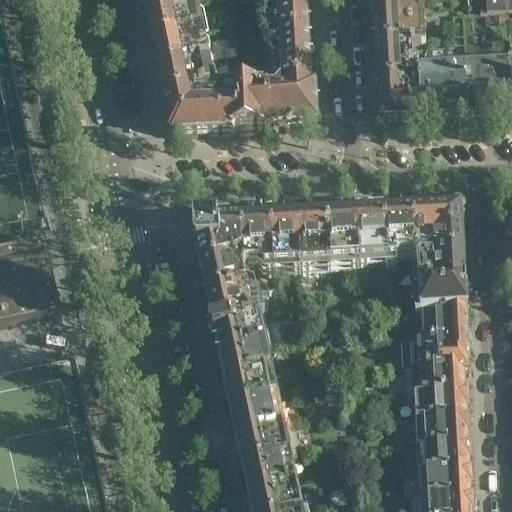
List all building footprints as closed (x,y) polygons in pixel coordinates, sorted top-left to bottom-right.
[(197,11),(194,0),(140,0),(143,11),(145,20),(197,11)] [(308,40),(306,5),(305,0),(257,0),(258,11),(263,11),(264,30),(267,30),(268,42),(269,42),(308,40)] [(422,51),(420,4),(419,0),(374,0),(377,54),(414,51),(422,51)] [(511,0),(466,0),(467,13),(478,12),(478,21),(498,20),(499,30),(511,28),(511,73),(511,74),(511,83),(511,0)] [(203,39),(200,25),(203,21),(202,13),(197,12),(197,11),(145,20),(149,39),(150,49),(151,49),(203,39)] [(464,32),(464,22),(455,22),(455,32),(464,32)] [(209,66),(206,54),(209,51),(208,43),(203,42),(203,39),(151,49),(155,68),(156,77),(157,77),(209,66)] [(310,89),(308,40),(269,42),(270,62),(273,62),(274,79),(276,79),(276,85),(282,90),(310,89)] [(422,109),(420,79),(408,79),(407,65),(414,65),(414,51),(377,54),(381,123),(381,124),(382,124),(382,125),(383,125),(421,123),(420,109),(422,109)] [(214,89),(212,81),(215,77),(214,70),(209,68),(209,66),(157,77),(161,96),(160,96),(162,105),(163,105),(211,95),(214,89)] [(511,118),(511,83),(511,74),(467,76),(469,120),(511,118)] [(469,120),(467,76),(420,79),(422,109),(420,109),(421,123),(469,120)] [(317,130),(315,88),(310,89),(282,90),(277,96),(267,96),(269,131),(308,129),(308,131),(317,130)] [(269,136),(269,131),(267,96),(264,94),(263,93),(238,94),(238,99),(240,138),(269,136)] [(202,140),(200,106),(214,105),(217,100),(211,95),(163,105),(171,141),(171,142),(202,140)] [(240,138),(238,99),(217,100),(214,105),(200,106),(202,140),(240,138)] [(464,258),(462,218),(416,220),(418,255),(410,262),(418,267),(426,260),(464,258)] [(418,255),(416,220),(384,222),(387,268),(387,273),(393,272),(397,268),(410,262),(418,255)] [(387,268),(384,222),(361,223),(357,223),(359,274),(366,274),(370,269),(387,268)] [(359,274),(357,223),(351,223),(351,224),(328,225),(331,271),(349,270),(352,274),(359,274)] [(331,271),(328,225),(303,226),(299,226),(302,277),(308,277),(312,272),(331,271)] [(302,277),(299,226),(293,226),(293,227),(268,228),(271,272),(275,274),(290,273),(294,278),(302,277)] [(271,272),(268,228),(240,230),(243,265),(246,272),(258,270),(266,280),(275,279),(275,274),(271,272)] [(243,265),(240,230),(195,232),(197,252),(201,274),(243,265)] [(0,255),(0,331),(61,319),(46,246),(0,255)] [(466,288),(464,258),(426,260),(418,267),(419,280),(414,284),(414,291),(466,288)] [(247,293),(243,276),(246,272),(243,265),(201,274),(207,302),(247,293)] [(467,317),(466,288),(414,291),(414,295),(420,299),(421,320),(467,317)] [(263,313),(257,311),(254,298),(247,293),(207,302),(213,332),(261,322),(264,321),(263,313)] [(469,344),(467,317),(421,320),(415,320),(417,346),(469,344)] [(265,365),(262,350),(259,334),(264,333),(261,322),(213,332),(212,332),(221,376),(223,375),(226,389),(273,379),(270,364),(265,365)] [(470,370),(469,344),(417,346),(418,373),(470,370)] [(464,395),(463,378),(469,378),(469,374),(470,374),(470,370),(418,373),(411,374),(412,399),(466,397),(466,396),(465,395),(464,395)] [(274,407),(271,392),(276,391),(273,379),(226,389),(232,416),(274,407)] [(468,421),(466,397),(412,399),(414,424),(468,421)] [(285,435),(282,420),(277,421),(274,407),(232,416),(238,445),(285,435)] [(469,447),(468,421),(414,424),(415,450),(469,447)] [(286,465),(283,449),(287,448),(285,435),(238,445),(244,474),(286,465)] [(471,473),(469,447),(415,450),(417,476),(471,473)] [(297,492),(294,478),(289,479),(286,465),(244,474),(250,502),(297,492)] [(472,499),(471,487),(471,473),(417,476),(418,502),(472,499)] [(295,511),(294,505),(299,504),(297,492),(250,502),(251,511),(295,511)] [(472,511),(472,499),(418,502),(418,511),(472,511)]
